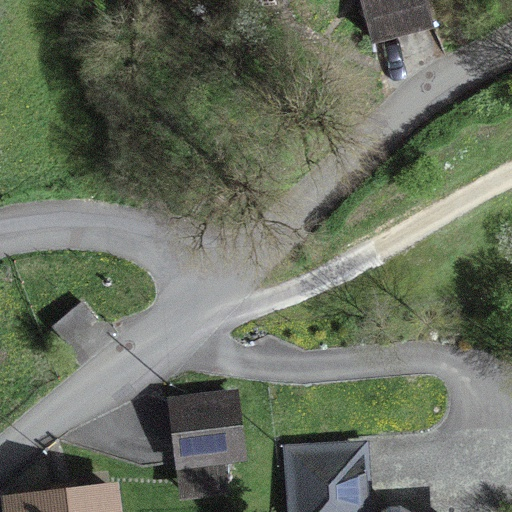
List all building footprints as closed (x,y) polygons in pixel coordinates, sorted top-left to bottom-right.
[(361,0),(372,40),(432,24),(425,0),(361,0)] [(52,326),(67,344),(96,320),(82,302),(52,326)] [(175,403),(182,462),(241,455),(233,396),(175,403)] [(397,511),(395,511),(393,511),(363,511),(360,449),(292,453),(295,511),(397,511)] [(113,511),(110,486),(4,501),(5,511),(113,511)]
